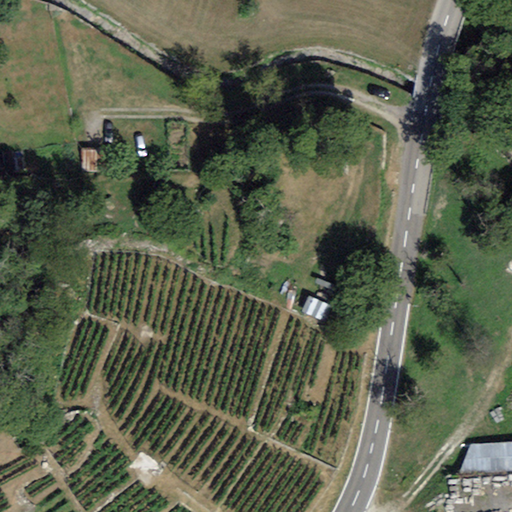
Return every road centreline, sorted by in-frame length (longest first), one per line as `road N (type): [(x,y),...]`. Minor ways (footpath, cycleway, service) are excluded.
road 1 (tertiary): [(349,511),(389,349),(422,113),(454,0)]
road 2 (track): [(355,511),(411,493),(487,393),(511,333)]
road 3 (unknown): [(422,113),(318,97),(201,118)]
